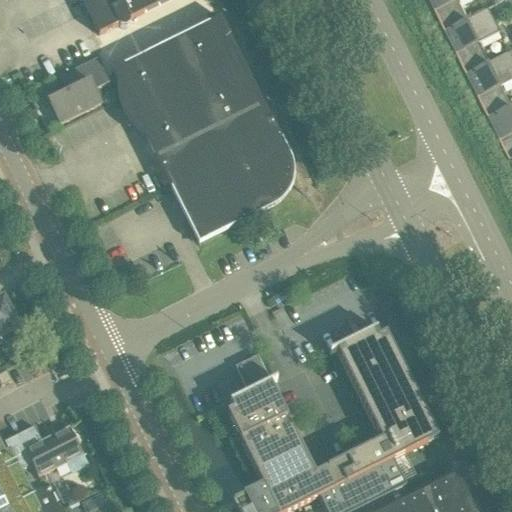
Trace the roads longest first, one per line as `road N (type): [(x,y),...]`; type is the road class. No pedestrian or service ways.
road 1 (unclassified): [(111,355),(398,206)]
road 2 (unclassified): [(111,355),(0,132)]
road 3 (primary): [(398,206),(511,427)]
road 4 (primary): [(296,0),(398,206)]
road 5 (primary): [(456,176),(367,0)]
road 6 (unclassified): [(190,511),(111,355)]
road 7 (primary): [(511,287),(456,176)]
